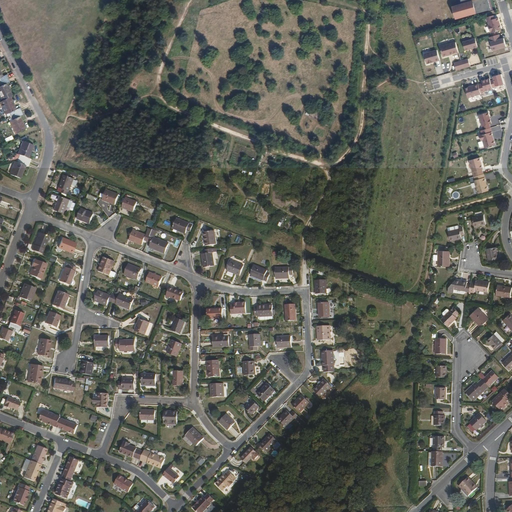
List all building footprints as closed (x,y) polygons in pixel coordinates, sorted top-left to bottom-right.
[(490,9),(487,0),(461,0),(462,3),(452,6),(456,19),(478,13),(490,9)] [(493,15),(487,17),(489,25),(488,25),(490,31),(491,31),(491,32),(501,29),(498,18),(494,19),(493,15)] [(499,34),(489,37),(493,50),(506,46),(504,38),(500,39),(499,34)] [(475,38),(463,42),(465,50),(478,47),(476,41),(475,38)] [(456,42),(440,46),(443,56),(459,52),(456,42)] [(437,50),(424,53),(427,64),(440,60),(437,50)] [(468,59),(461,61),(463,68),(470,66),(468,59)] [(461,61),(454,63),(456,70),(463,68),(461,61)] [(494,80),(490,81),(492,87),(504,84),(501,74),(493,76),(494,80)] [(482,83),(478,84),(481,93),(485,91),(492,89),(492,87),(490,81),(489,78),(482,81),(482,83)] [(0,87),(6,84),(10,82),(8,79),(0,83),(0,87)] [(0,96),(2,102),(10,98),(12,97),(6,84),(0,87),(0,96)] [(478,84),(465,88),(468,97),(481,94),(481,93),(478,84)] [(9,114),(16,110),(10,98),(2,102),(0,102),(6,115),(9,114)] [(10,117),(21,112),(20,108),(16,110),(9,114),(10,117)] [(19,117),(23,115),(21,112),(10,117),(12,121),(19,117)] [(488,112),(479,115),(483,129),(490,127),(489,124),(491,123),(488,112)] [(25,129),(19,117),(12,121),(10,122),(16,134),(25,129)] [(483,140),(485,147),(495,144),(490,127),(483,129),(480,130),(482,134),(479,135),(481,140),(483,140)] [(19,156),(28,159),(33,146),(23,142),(18,155),(19,156)] [(479,157),(469,160),(474,176),(483,174),(482,169),(483,169),(479,157)] [(20,179),(25,166),(17,163),(15,162),(11,175),(20,179)] [(483,174),(474,176),(475,180),(474,180),(478,193),(488,190),(483,174)] [(62,189),(60,193),(68,196),(74,179),(64,175),(59,188),(62,189)] [(115,205),(119,195),(106,190),(102,200),(115,205)] [(67,208),(70,200),(60,197),(55,211),(64,215),(67,208)] [(133,212),(137,203),(126,198),(125,200),(123,199),(122,202),(124,203),(122,208),(133,212)] [(94,214),(81,209),(77,219),(90,224),(94,214)] [(486,224),(484,215),(472,218),(474,227),(486,224)] [(193,225),(177,219),(173,229),(186,234),(187,231),(190,232),(193,225)] [(464,234),(463,227),(459,228),(459,225),(448,228),(450,241),(462,238),(461,235),(464,234)] [(148,242),(151,243),(153,238),(154,237),(155,237),(157,231),(153,229),(152,231),(148,242)] [(144,241),(146,236),(133,230),(133,232),(131,231),(129,235),(131,236),(129,241),(142,246),(144,241)] [(217,245),(214,231),(204,233),(206,247),(217,245)] [(44,249),(49,237),(40,233),(35,245),(34,245),(32,251),(42,255),(44,249)] [(76,244),(62,238),(58,248),(72,254),(76,244)] [(153,238),(151,243),(150,248),(165,254),(169,244),(153,238)] [(498,259),(496,247),(487,249),(489,261),(498,259)] [(217,252),(216,249),(204,251),(204,255),(202,255),(204,268),(215,267),(213,253),(217,252)] [(449,251),(444,251),(440,251),(439,251),(439,266),(449,266),(449,251)] [(115,262),(104,258),(99,272),(113,277),(115,273),(111,271),(115,262)] [(34,265),(33,267),(30,275),(41,280),(47,265),(34,259),(32,265),(34,265)] [(240,276),(244,266),(231,261),(227,271),(240,276)] [(137,280),(142,270),(129,264),(124,275),(137,280)] [(68,269),(65,268),(60,282),(69,286),(76,268),(69,265),(68,269)] [(267,282),(270,275),(267,274),(268,271),(255,265),(251,275),(267,282)] [(294,275),(293,267),(276,268),(276,279),(290,278),(290,275),(294,275)] [(159,287),(163,278),(150,273),(146,283),(159,287)] [(327,294),(326,280),(316,281),(316,294),(327,294)] [(466,291),(469,292),(471,284),(467,284),(467,281),(456,280),(454,289),(466,291)] [(471,284),(469,292),(474,292),(475,290),(488,292),(489,282),(476,280),(476,283),(471,282),(471,284)] [(30,302),(36,289),(25,285),(23,289),(23,290),(20,298),(30,302)] [(510,297),(511,288),(498,285),(496,295),(510,297)] [(181,301),(184,293),(174,289),(174,288),(170,287),(166,297),(170,299),(171,297),(181,301)] [(63,309),(68,295),(58,291),(53,305),(63,309)] [(109,302),(112,303),(115,296),(112,295),(111,297),(98,291),(94,301),(107,306),(109,302)] [(115,296),(112,303),(130,310),(134,300),(116,293),(115,296)] [(235,303),(235,314),(246,314),(246,303),(235,303)] [(330,317),(330,303),(319,304),(320,318),(330,317)] [(296,321),(296,305),(286,305),(287,322),(296,321)] [(273,316),(273,306),(258,306),(258,307),(255,307),(255,316),(259,316),(259,317),(273,316)] [(459,313),(454,307),(441,319),(448,326),(457,318),(456,316),(459,313)] [(488,320),(478,308),(470,316),(480,327),(488,320)] [(208,319),(223,319),(222,309),(207,310),(208,319)] [(15,311),(9,327),(16,330),(18,330),(24,314),(15,311)] [(55,328),(60,316),(50,312),(45,324),(55,328)] [(511,315),(510,314),(503,321),(511,329),(511,315)] [(145,335),(150,323),(140,319),(135,331),(145,335)] [(181,334),(185,322),(177,319),(172,331),(181,334)] [(319,341),(331,340),(330,326),(318,327),(319,341)] [(16,330),(9,327),(8,330),(3,328),(0,335),(0,339),(8,342),(12,332),(15,333),(16,330)] [(496,332),(493,335),(502,343),(504,341),(504,340),(496,332)] [(261,347),(261,335),(250,335),(251,351),(258,351),(258,347),(261,347)] [(486,341),(495,350),(502,343),(493,335),(486,341)] [(109,347),(109,336),(95,337),(95,347),(109,347)] [(230,347),(229,336),(213,337),(214,348),(230,347)] [(278,348),(292,347),(291,337),(278,337),(278,348)] [(49,346),(50,347),(51,341),(41,339),(38,355),(48,357),(49,350),(48,350),(49,346)] [(435,339),(435,354),(446,354),(446,339),(435,339)] [(120,352),(135,352),(135,341),(116,341),(116,348),(120,348),(120,352)] [(182,345),(173,341),(171,345),(172,346),(168,354),(176,357),(180,349),(182,345)] [(324,373),(335,372),(334,351),(323,352),(323,366),(324,366),(324,373)] [(511,354),(503,363),(509,370),(511,367),(511,354)] [(220,377),(219,361),(208,362),(209,378),(220,377)] [(92,376),(94,364),(84,362),(82,374),(92,376)] [(245,376),(256,375),(255,362),(244,362),(245,376)] [(40,384),(43,367),(31,365),(28,382),(40,384)] [(446,378),(446,366),(437,366),(436,377),(446,378)] [(483,381),(489,387),(499,378),(493,371),(486,377),(486,378),(483,381)] [(183,387),(184,372),(174,372),(173,386),(183,387)] [(156,386),(156,375),(142,374),(142,385),(156,386)] [(72,382),(55,379),(53,388),(74,392),(75,384),(71,384),(72,382)] [(119,389),(135,390),(135,379),(123,379),(123,383),(119,383),(119,389)] [(332,387),(325,379),(314,390),(322,398),(332,387)] [(482,379),(478,382),(485,390),(489,387),(483,381),(482,379)] [(484,391),(477,384),(476,382),(465,392),(467,393),(472,400),(474,401),(484,391)] [(485,390),(478,382),(477,384),(484,391),(485,390)] [(213,392),(213,398),(225,397),(224,384),(211,385),(211,392),(213,392)] [(265,402),(275,391),(268,384),(258,395),(265,402)] [(445,400),(445,388),(436,388),(436,399),(445,400)] [(500,411),(506,406),(505,404),(507,402),(509,400),(509,399),(511,396),(505,389),(492,402),(500,411)] [(107,409),(108,395),(98,394),(98,400),(94,400),(94,404),(97,404),(97,409),(107,409)] [(300,413),(310,403),(302,396),(293,406),(300,413)] [(18,410),(20,403),(8,398),(4,407),(9,409),(10,407),(18,410)] [(252,415),(260,407),(253,400),(245,408),(252,415)] [(40,422),(57,428),(60,419),(61,418),(44,411),(46,406),(36,403),(32,412),(42,416),(40,422)] [(155,421),(155,411),(141,411),(141,420),(155,421)] [(170,413),(164,413),(164,424),(177,425),(178,412),(170,411),(170,413)] [(299,422),(301,419),(294,412),(291,415),(288,411),(279,420),(287,427),(295,419),(299,422)] [(443,416),(443,412),(434,412),(434,425),(444,425),(445,416),(443,416)] [(486,421),(480,414),(470,423),(476,430),(486,421)] [(236,423),(227,415),(220,422),(228,431),(236,423)] [(60,419),(57,428),(75,435),(78,427),(60,419)] [(204,439),(194,428),(186,436),(197,447),(204,439)] [(0,435),(0,434),(0,440),(9,444),(13,435),(2,430),(2,431),(0,435)] [(256,447),(262,452),(264,450),(268,453),(274,447),(277,450),(281,445),(278,443),(279,442),(271,435),(260,445),(259,444),(256,447)] [(433,451),(442,452),(442,447),(444,448),(444,437),(434,436),(433,451)] [(133,458),(140,461),(141,460),(144,453),(137,450),(137,449),(129,447),(130,445),(125,443),(124,444),(120,453),(133,458)] [(31,462),(41,465),(44,458),(43,458),(44,455),(45,456),(47,450),(38,446),(31,462)] [(260,456),(252,448),(242,459),(247,464),(253,458),(256,460),(260,456)] [(144,453),(141,460),(148,463),(147,464),(153,466),(153,465),(156,467),(161,469),(165,460),(144,451),(144,453)] [(442,466),(443,452),(442,452),(433,451),(432,451),(431,466),(442,466)] [(196,463),(202,466),(205,460),(199,457),(196,463)] [(64,475),(72,478),(79,461),(71,458),(67,468),(64,475)] [(31,462),(31,461),(24,478),(34,482),(36,476),(37,474),(39,471),(41,465),(31,462)] [(169,469),(163,476),(174,485),(180,478),(169,469)] [(233,478),(226,472),(215,485),(221,491),(226,486),(228,487),(232,483),(230,482),(230,481),(233,478)] [(128,494),(133,485),(128,481),(120,476),(114,484),(128,494)] [(469,483),(471,481),(467,478),(459,486),(462,489),(461,490),(467,497),(476,489),(469,483)] [(71,482),(62,479),(61,483),(56,494),(68,499),(70,494),(67,493),(69,488),(72,489),(74,484),(71,482)] [(30,488),(20,484),(18,487),(19,488),(13,502),(24,506),(26,501),(26,502),(28,497),(28,496),(29,492),(28,492),(30,488)] [(213,499),(208,494),(204,498),(203,497),(192,507),(197,511),(202,511),(210,504),(209,503),(213,499)] [(64,503),(54,499),(50,509),(50,510),(49,511),(48,511),(64,511),(66,509),(62,507),(64,503)] [(136,511),(149,511),(154,507),(147,500),(139,507),(140,508),(136,511)]
